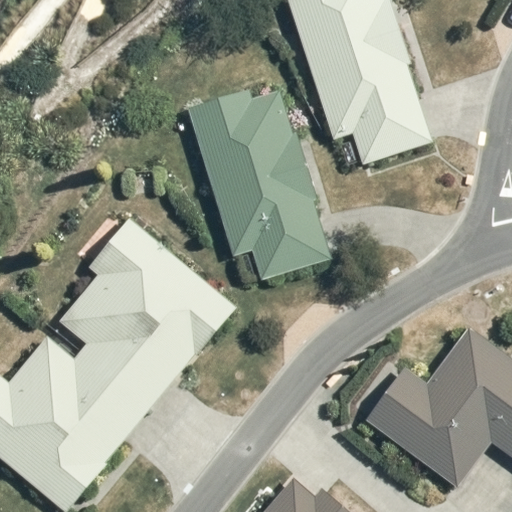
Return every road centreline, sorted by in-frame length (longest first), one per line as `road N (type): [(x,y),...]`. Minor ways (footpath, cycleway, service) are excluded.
road 1 (residential): [(498,249),(336,342),(196,511)]
road 2 (residential): [(498,249),(491,198),(511,92)]
